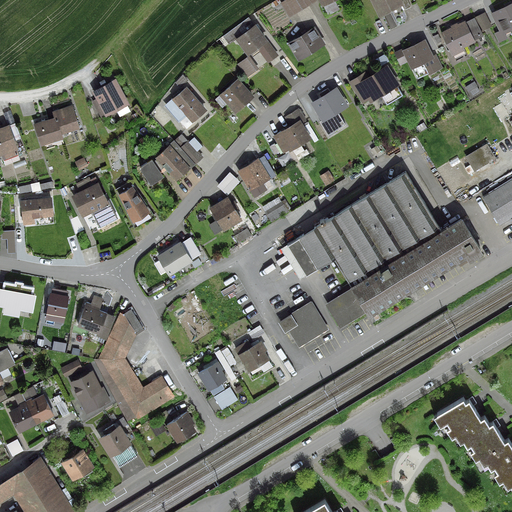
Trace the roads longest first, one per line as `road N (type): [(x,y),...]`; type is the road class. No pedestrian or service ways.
road 1 (residential): [(117,271),(273,109),(346,58),(464,0)]
road 2 (residential): [(511,326),(209,505)]
road 3 (residential): [(511,262),(218,437)]
road 4 (residential): [(117,271),(218,437)]
road 5 (residential): [(218,437),(97,511)]
